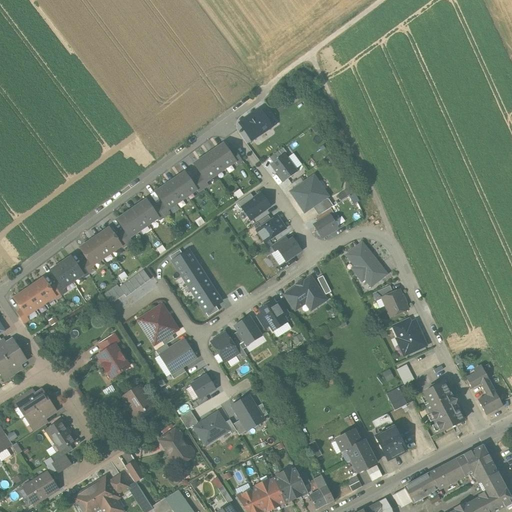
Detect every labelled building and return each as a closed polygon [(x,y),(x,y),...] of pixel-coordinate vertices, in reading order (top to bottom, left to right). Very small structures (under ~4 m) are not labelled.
[(260,111),(240,125),(246,133),(247,132),(253,140),(271,128),(271,127),(262,114),(260,111)] [(267,111),(262,114),(271,127),(276,124),(267,111)] [(230,155),(223,145),(213,152),(225,169),(235,162),(230,155)] [(269,159),(273,163),(284,155),(286,153),(283,148),(269,159)] [(235,151),(230,155),(235,162),(237,165),(242,161),(235,151)] [(213,152),(204,158),(216,175),(225,169),(213,152)] [(284,155),(273,163),(271,165),(284,183),(297,173),(284,155)] [(216,175),(204,158),(194,165),(201,176),(206,182),(216,175)] [(191,183),(185,173),(175,180),(186,197),(196,191),(196,190),(191,183)] [(201,176),(196,179),(203,189),(208,185),(206,182),(201,176)] [(313,177),(290,192),(304,213),(315,206),(327,198),(322,191),(320,192),(315,186),(317,184),(313,177)] [(196,179),(191,183),(196,190),(196,191),(198,193),(203,189),(196,179)] [(186,197),(175,180),(165,186),(177,204),(186,197)] [(177,204),(165,186),(155,193),(163,204),(167,210),(177,204)] [(240,190),(234,194),(238,199),(243,196),(240,190)] [(242,209),(241,208),(254,199),(250,194),(236,205),(240,210),(242,209)] [(254,199),(241,208),(242,209),(250,221),(270,207),(260,194),(254,199)] [(327,198),(315,206),(321,215),(330,209),(333,207),(327,198)] [(146,201),(136,208),(148,225),(158,219),(152,211),(146,201)] [(167,210),(163,204),(157,208),(164,217),(169,214),(167,210)] [(136,208),(127,214),(139,231),(148,225),(136,208)] [(164,217),(157,208),(152,211),(158,219),(159,221),(164,217)] [(315,218),(318,223),(330,216),(333,214),(330,209),(321,215),(315,218)] [(139,231),(127,214),(117,221),(125,232),(129,238),(139,231)] [(268,216),(253,226),(256,231),(271,221),(268,216)] [(318,223),(314,226),(322,239),(337,229),(330,216),(318,223)] [(271,221),(256,231),(265,244),(285,229),(277,217),(271,221)] [(195,222),(199,227),(205,223),(200,218),(195,222)] [(115,239),(109,229),(99,236),(111,253),(120,247),(121,247),(115,239)] [(125,232),(120,235),(127,245),(132,242),(129,238),(125,232)] [(120,235),(115,239),(121,247),(120,247),(122,249),(127,245),(120,235)] [(111,253),(99,236),(90,242),(102,260),(111,253)] [(285,237),(271,247),(275,252),(278,250),(277,250),(288,242),(285,237)] [(288,242),(277,250),(278,250),(286,262),(301,252),(292,239),(288,242)] [(102,260),(90,242),(80,249),(88,260),(92,266),(102,260)] [(362,276),(363,278),(379,265),(372,256),(369,256),(366,252),(367,249),(362,243),(355,249),(346,256),(355,267),(351,269),(359,279),(362,276)] [(162,246),(157,250),(160,255),(165,251),(162,246)] [(169,257),(173,262),(183,255),(180,250),(169,257)] [(173,262),(189,287),(205,277),(189,252),(183,255),(173,262)] [(77,268),(70,258),(61,265),(73,282),(81,276),(82,276),(77,268)] [(88,260),(82,264),(88,274),(95,270),(92,266),(88,260)] [(88,274),(82,264),(77,268),(82,276),(81,276),(83,278),(88,274)] [(73,282),(61,265),(51,271),(59,283),(63,288),(64,288),(73,282)] [(379,265),(363,278),(371,288),(386,275),(379,265)] [(143,271),(138,274),(145,284),(150,280),(143,271)] [(119,277),(122,282),(128,278),(124,273),(119,277)] [(138,274),(134,278),(140,287),(145,284),(138,274)] [(189,287),(205,312),(215,306),(221,302),(205,277),(189,287)] [(323,277),(317,279),(325,295),(331,293),(323,277)] [(134,278),(129,281),(136,291),(140,287),(134,278)] [(326,301),(310,278),(285,295),(295,311),(307,302),(311,303),(314,308),(326,301)] [(49,289),(42,280),(33,286),(45,304),(54,297),(49,289)] [(129,281),(124,285),(131,294),(136,291),(129,281)] [(59,283),(54,286),(61,296),(66,292),(64,288),(63,288),(59,283)] [(124,285),(119,288),(124,296),(126,298),(131,294),(124,285)] [(45,304),(33,286),(24,293),(36,310),(45,304)] [(61,296),(54,286),(49,289),(54,297),(56,299),(61,296)] [(117,286),(112,289),(119,299),(124,296),(119,288),(117,286)] [(374,295),(377,301),(382,299),(392,294),(389,288),(374,295)] [(112,289),(107,293),(114,302),(119,299),(112,289)] [(392,294),(382,299),(391,318),(407,311),(405,304),(406,304),(403,297),(401,297),(399,291),(392,294)] [(36,310),(24,293),(14,299),(22,310),(26,316),(36,310)] [(107,293),(102,296),(109,306),(114,302),(107,293)] [(281,301),(275,305),(284,318),(289,314),(281,301)] [(287,323),(284,318),(275,305),(273,302),(259,310),(261,314),(270,327),(273,332),(287,323)] [(177,331),(162,306),(138,321),(146,332),(153,328),(161,341),(171,335),(177,331)] [(215,306),(205,312),(208,318),(219,311),(215,306)] [(22,310),(17,314),(23,324),(29,320),(26,316),(26,317),(22,310)] [(270,327),(261,314),(256,317),(264,330),(270,327)] [(235,327),(238,332),(247,346),(261,337),(249,318),(235,327)] [(408,319),(393,326),(395,331),(410,324),(408,319)] [(410,324),(395,331),(399,339),(397,340),(400,347),(403,348),(406,355),(425,346),(414,323),(410,324)] [(238,332),(233,335),(237,341),(243,350),(248,347),(247,346),(238,332)] [(224,363),(238,354),(231,344),(225,334),(211,343),(224,363)] [(113,335),(98,344),(102,350),(116,340),(113,335)] [(175,340),(171,335),(161,341),(164,346),(167,345),(175,340)] [(0,347),(0,362),(19,350),(19,349),(18,350),(12,341),(13,341),(13,340),(0,347)] [(196,359),(184,341),(170,350),(160,356),(171,374),(182,367),(196,359)] [(237,341),(231,344),(238,354),(241,360),(246,356),(243,350),(237,341)] [(160,356),(170,350),(167,345),(164,346),(155,352),(159,357),(160,356)] [(114,346),(98,356),(103,364),(102,365),(107,373),(108,372),(112,378),(128,368),(114,346)] [(19,350),(0,362),(0,371),(2,375),(3,376),(12,370),(26,361),(26,360),(24,361),(19,352),(20,351),(19,350)] [(414,381),(406,365),(396,370),(404,386),(414,381)] [(185,372),(182,367),(171,374),(170,375),(174,380),(185,372)] [(502,407),(481,367),(475,370),(477,374),(467,379),(472,388),(471,388),(472,390),(480,386),(486,397),(478,401),(486,416),(502,407)] [(12,370),(3,376),(2,375),(0,376),(4,382),(15,375),(12,370)] [(215,390),(207,376),(190,386),(199,400),(205,396),(215,390)] [(444,383),(437,387),(435,385),(430,388),(431,390),(423,394),(429,405),(426,407),(440,433),(463,421),(444,383)] [(139,387),(122,398),(125,402),(124,402),(125,404),(124,407),(127,411),(130,412),(133,410),(137,416),(144,412),(144,413),(145,412),(146,414),(149,415),(154,411),(155,408),(152,404),(149,403),(139,387)] [(413,403),(405,387),(386,396),(395,412),(413,403)] [(29,400),(19,406),(20,407),(26,416),(48,402),(41,392),(29,400)] [(25,395),(12,404),(16,409),(20,407),(19,406),(29,400),(25,395)] [(209,401),(205,396),(199,400),(190,405),(193,410),(209,401)] [(249,397),(232,407),(240,421),(247,432),(264,422),(262,419),(256,408),(249,397)] [(48,402),(26,416),(32,426),(42,421),(54,412),(48,402)] [(256,408),(262,419),(267,415),(262,404),(256,408)] [(101,405),(90,412),(96,419),(106,413),(101,405)] [(193,427),(196,425),(197,424),(190,412),(180,419),(187,430),(193,427)] [(196,425),(193,427),(205,446),(229,431),(224,424),(218,413),(197,426),(196,425)] [(42,421),(32,426),(30,427),(34,433),(45,425),(42,421)] [(229,421),(224,424),(229,431),(231,435),(236,432),(232,425),(229,421)] [(239,436),(247,432),(240,421),(232,425),(236,432),(239,436)] [(61,422),(46,432),(46,433),(44,434),(48,441),(52,442),(54,445),(57,446),(60,451),(69,445),(74,443),(61,422)] [(395,430),(388,433),(387,432),(375,437),(387,461),(407,451),(395,428),(394,428),(395,430)] [(178,432),(175,431),(163,439),(168,445),(166,451),(171,458),(165,462),(170,468),(176,464),(177,467),(178,466),(176,464),(184,459),(186,461),(192,457),(192,453),(189,449),(186,448),(180,439),(180,435),(178,432)] [(360,443),(354,431),(336,440),(342,452),(346,451),(346,450),(360,443)] [(12,446),(5,435),(0,437),(0,438),(5,447),(4,448),(6,450),(12,446)] [(360,443),(346,450),(346,451),(351,462),(369,453),(363,441),(360,443)] [(60,451),(50,457),(53,463),(65,455),(73,450),(69,445),(60,451)] [(482,446),(463,456),(472,472),(477,485),(483,482),(488,491),(502,483),(482,446)] [(369,453),(351,462),(358,474),(375,465),(369,453)] [(53,463),(51,465),(58,475),(72,466),(65,455),(53,463)] [(463,456),(428,475),(437,491),(438,490),(437,490),(472,472),(463,456)] [(145,477),(135,462),(125,468),(135,483),(145,477)] [(376,466),(367,471),(369,477),(379,472),(376,466)] [(300,480),(295,470),(284,475),(295,499),(307,493),(308,497),(309,497),(304,487),(300,480)] [(310,474),(314,481),(321,477),(318,471),(310,474)] [(379,472),(369,477),(372,482),(382,477),(379,472)] [(47,474),(23,489),(33,505),(57,490),(47,474)] [(295,499),(284,475),(273,480),(284,504),(295,499)] [(428,475),(404,488),(404,489),(410,501),(412,504),(437,491),(428,475)] [(127,488),(120,476),(108,483),(109,484),(115,496),(127,488)] [(300,480),(304,487),(310,485),(307,477),(300,480)] [(318,491),(309,497),(316,511),(334,502),(321,477),(314,481),(313,481),(318,491)] [(356,477),(347,482),(349,487),(359,482),(356,477)] [(101,481),(73,499),(81,511),(91,511),(102,505),(106,511),(121,511),(122,511),(113,497),(115,496),(109,484),(108,483),(108,482),(108,481),(107,480),(106,479),(105,479),(104,479),(103,479),(102,480),(101,481)] [(284,504),(273,480),(263,485),(273,509),(284,504)] [(359,482),(349,487),(352,492),(361,487),(359,482)] [(142,511),(143,511),(150,508),(135,483),(127,488),(142,511)] [(511,503),(511,502),(502,483),(488,491),(478,496),(480,498),(472,502),(477,511),(493,511),(493,509),(496,508),(497,511),(511,503)] [(261,511),(266,511),(273,509),(263,485),(251,491),(261,511)] [(217,489),(227,504),(232,501),(222,486),(217,489)] [(404,489),(392,496),(397,505),(400,506),(410,501),(404,489)] [(245,511),(261,511),(251,491),(236,497),(245,511)] [(177,492),(164,499),(172,510),(184,501),(177,492)] [(173,511),(172,510),(164,499),(150,508),(153,511),(173,511)] [(385,500),(379,503),(381,511),(391,511),(385,500)] [(191,511),(184,501),(172,510),(173,511),(191,511)] [(455,511),(454,511),(477,511),(472,502),(465,506),(464,504),(454,509),(455,511)] [(381,511),(379,503),(363,511),(381,511)]
